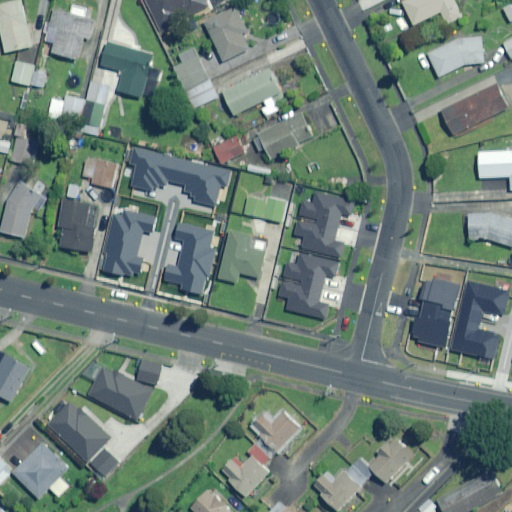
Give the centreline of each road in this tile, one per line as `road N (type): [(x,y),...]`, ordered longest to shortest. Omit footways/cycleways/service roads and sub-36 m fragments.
road 1 (residential): [(358,377),(400,177),(321,0)]
road 2 (tertiary): [(0,289),(358,377)]
road 3 (tertiary): [(358,377),(511,408)]
